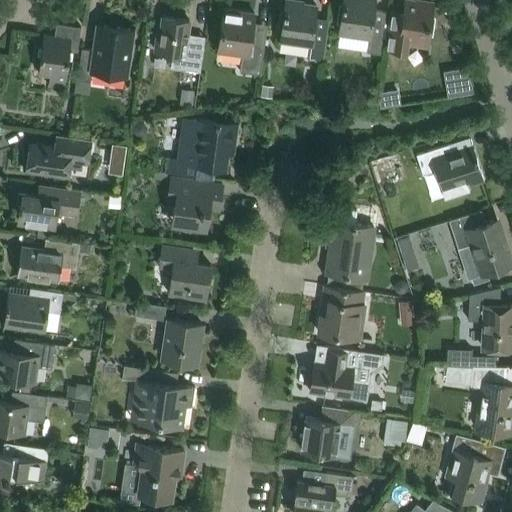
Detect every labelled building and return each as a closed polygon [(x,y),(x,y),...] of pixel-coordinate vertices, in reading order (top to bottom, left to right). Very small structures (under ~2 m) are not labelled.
[(307,58),(322,60),(328,18),(314,17),(315,5),(285,0),(279,39),(309,43),(307,58)] [(373,0),(342,0),(338,32),(367,36),(365,51),(379,53),(385,11),(373,9),(373,0)] [(417,0),(406,0),(405,10),(404,17),(389,14),(384,47),(399,50),(400,41),(425,45),(432,2),(417,0)] [(239,70),(259,73),(265,32),(251,30),(254,12),(223,7),(217,51),(241,54),(239,70)] [(169,66),(199,70),(204,40),(186,37),(189,19),(162,16),(160,31),(157,30),(154,50),(171,52),(169,66)] [(53,35),(43,33),(37,71),(49,73),(47,84),(63,86),(69,44),(77,45),(80,26),(55,22),(53,35)] [(93,49),(81,47),(77,79),(90,81),(91,71),(126,76),(132,28),(97,23),(93,49)] [(465,68),(445,70),(448,95),(472,91),(465,68)] [(396,90),(378,93),(380,104),(398,102),(396,90)] [(174,112),(188,114),(190,99),(176,97),(174,112)] [(236,123),(199,117),(198,119),(184,117),(179,152),(183,152),(182,160),(169,158),(167,171),(210,178),(212,166),(224,167),(227,143),(232,144),(236,123)] [(86,162),(90,138),(56,133),(54,145),(29,141),(25,169),(68,175),(70,159),(86,162)] [(483,179),(473,148),(451,155),(447,143),(415,153),(422,174),(435,169),(444,197),(468,190),(466,185),(483,179)] [(222,183),(170,176),(167,197),(175,198),(172,217),(185,219),(184,224),(205,227),(208,205),(218,207),(222,183)] [(75,215),(79,189),(50,185),(48,196),(22,193),(20,202),(18,202),(18,206),(20,207),(18,220),(53,226),(55,212),(75,215)] [(373,226),(356,223),(358,209),(336,206),(334,220),(333,220),(326,271),(327,272),(326,283),(361,288),(362,277),(365,277),(373,226)] [(484,221),(480,208),(448,219),(457,247),(472,242),(482,271),(494,267),(496,273),(509,269),(508,263),(510,262),(496,218),(484,221)] [(75,267),(79,242),(45,236),(43,248),(20,245),(16,274),(58,280),(60,265),(75,267)] [(167,245),(164,267),(169,268),(166,292),(205,298),(210,264),(195,261),(197,250),(167,245)] [(443,279),(437,250),(409,255),(408,246),(392,248),(399,287),(443,279)] [(361,302),(363,290),(363,288),(361,288),(326,283),(324,283),(317,331),(355,336),(358,320),(361,320),(364,303),(361,302)] [(511,303),(499,303),(500,285),(469,292),(467,319),(483,319),(482,346),(511,348),(511,324),(511,303)] [(59,312),(62,291),(29,287),(27,299),(7,296),(3,323),(25,327),(25,325),(44,328),(47,310),(59,312)] [(163,318),(165,304),(136,300),(134,314),(163,318)] [(168,318),(162,357),(195,362),(201,323),(168,318)] [(51,367),(54,343),(14,337),(12,351),(0,349),(0,375),(33,380),(35,365),(51,367)] [(383,352),(327,344),(324,364),(313,362),(309,390),(366,398),(370,369),(372,369),(381,362),(383,352)] [(192,386),(176,383),(159,381),(161,369),(123,363),(121,377),(136,379),(134,393),(142,395),(139,418),(180,424),(183,403),(189,404),(192,386)] [(508,431),(511,404),(511,383),(503,382),(505,365),(472,365),(469,384),(481,386),(476,427),(508,431)] [(429,374),(429,392),(465,391),(465,374),(429,374)] [(43,420),(47,394),(17,390),(15,402),(0,399),(0,427),(23,431),(25,418),(43,420)] [(348,456),(351,435),(355,409),(325,404),(323,418),(305,415),(300,449),(348,456)] [(408,420),(391,418),(388,440),(405,442),(408,420)] [(422,437),(426,424),(412,421),(409,434),(422,437)] [(497,474),(505,446),(455,432),(443,475),(452,477),(448,492),(481,502),(489,472),(497,474)] [(56,468),(59,449),(12,442),(11,454),(0,452),(0,480),(8,482),(9,475),(43,480),(45,466),(56,468)] [(138,492),(167,497),(170,497),(173,474),(179,474),(183,448),(136,442),(133,464),(142,465),(138,492)] [(296,479),(291,511),(330,511),(334,492),(349,495),(353,475),(325,471),(323,483),(296,479)] [(452,511),(454,510),(431,498),(420,511),(452,511)]
